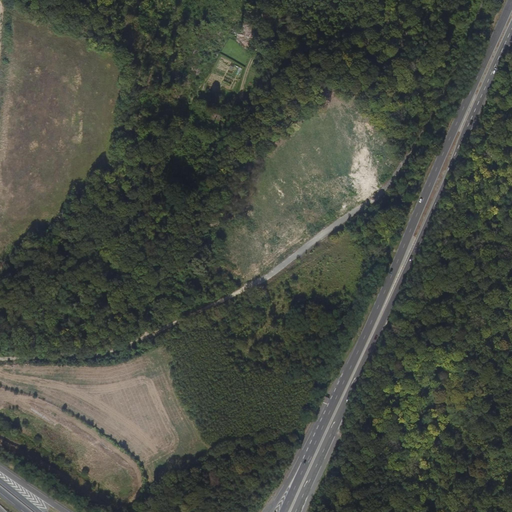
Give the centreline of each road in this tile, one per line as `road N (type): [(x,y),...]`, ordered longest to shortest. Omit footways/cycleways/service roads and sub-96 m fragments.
road 1 (primary): [(296,511),(511,32)]
road 2 (track): [(481,0),(399,168),(282,266),(135,339)]
road 3 (primary): [(504,0),(484,62),(305,462)]
road 4 (track): [(135,339),(171,234),(204,177),(279,0)]
road 5 (track): [(135,339),(89,352),(0,357)]
